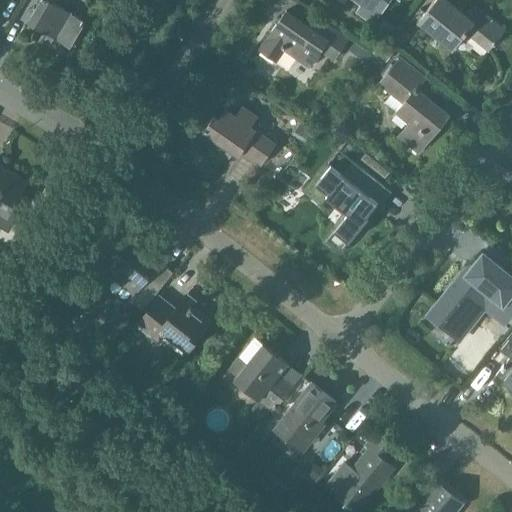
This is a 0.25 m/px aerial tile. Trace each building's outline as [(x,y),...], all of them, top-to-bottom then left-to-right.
[(28,24),(71,49),(86,22),(59,7),(62,0),(40,0),(41,1),(28,24)] [(355,0),(363,5),(358,12),(373,22),(388,0),(355,0)] [(453,49),(467,32),(489,51),(506,30),(472,3),(463,13),(447,0),(432,0),(417,19),(453,49)] [(287,11),(260,49),(277,61),(284,50),(309,67),(324,45),(337,54),(348,38),(325,22),(325,23),(318,33),(305,24),(303,27),(298,23),(300,21),(287,12),(287,11)] [(399,137),(419,152),(449,114),(417,88),(425,78),(401,58),(380,84),(404,103),(398,110),(412,121),(399,137)] [(228,162),(231,157),(236,160),(240,155),(259,169),(275,147),(250,130),(257,120),(241,109),(234,119),(224,112),(217,122),(212,119),(201,136),(215,146),(212,151),(228,162)] [(331,164),(316,183),(329,193),(326,196),(348,213),(336,229),(333,227),(324,239),(326,241),(332,245),(341,252),(369,217),(367,216),(389,188),(354,160),(343,174),(331,164)] [(0,223),(9,229),(17,215),(11,212),(28,182),(27,181),(26,183),(0,168),(0,223)] [(386,168),(380,175),(385,179),(391,172),(386,168)] [(145,273),(156,260),(156,259),(128,237),(117,251),(112,247),(88,278),(95,284),(99,286),(104,286),(108,286),(112,284),(116,279),(135,294),(129,302),(142,312),(162,287),(145,273)] [(462,270),(427,314),(457,337),(475,314),(471,311),(486,292),(511,312),(511,276),(483,253),(466,273),(462,270)] [(164,332),(187,351),(210,322),(183,300),(176,309),(160,297),(137,325),(157,341),(164,332)] [(511,343),(511,356),(497,375),(511,387),(511,334),(507,340),(511,343)] [(236,376),(233,380),(258,400),(259,400),(274,412),(291,390),(276,378),(287,364),(254,338),(228,370),(236,376)] [(318,423),(336,402),(312,383),(280,423),(307,444),(322,426),(318,423)] [(335,492),(359,511),(371,497),(369,495),(382,479),(384,481),(394,467),(387,461),(396,449),(376,433),(366,446),(370,449),(353,469),(345,462),(328,484),(336,491),(335,492)] [(455,511),(463,502),(439,483),(416,511),(455,511)]
